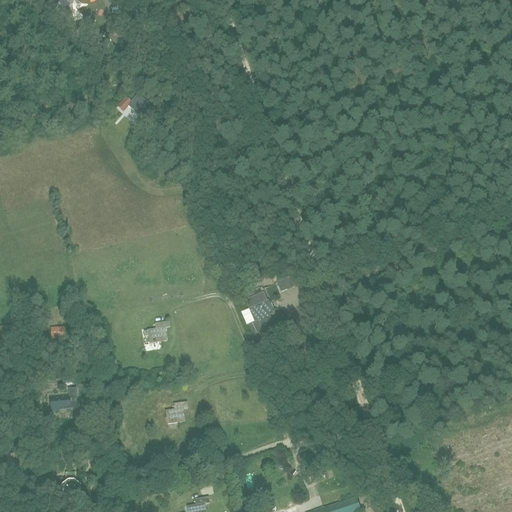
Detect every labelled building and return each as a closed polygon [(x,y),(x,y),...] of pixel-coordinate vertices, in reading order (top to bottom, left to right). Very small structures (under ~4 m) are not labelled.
[(118,106),(124,111),(128,107),(132,110),(133,109),(141,117),(139,120),(144,124),(150,117),(149,116),(155,110),(138,95),(131,103),(125,98),(118,106)] [(290,277),(277,283),(281,293),(294,287),(290,277)] [(246,301),(256,323),(253,324),(258,335),(260,334),(263,340),(272,336),(269,330),(275,327),(270,314),(273,312),(269,302),(268,302),(264,294),(255,298),(246,301)] [(155,330),(147,332),(147,331),(143,332),(144,338),(148,337),(150,345),(167,342),(164,330),(170,328),(169,322),(154,325),(155,330)] [(0,339),(12,339),(11,327),(0,327),(0,339)] [(51,340),(67,339),(66,327),(50,328),(51,340)] [(23,368),(14,365),(12,371),(21,374),(23,368)] [(107,391),(118,389),(117,383),(113,383),(112,382),(108,383),(108,384),(106,385),(107,391)] [(50,399),(51,411),(76,409),(75,398),(77,398),(76,391),(69,391),(70,397),(50,399)] [(173,405),(174,411),(165,412),(167,425),(184,422),(182,410),(188,409),(187,403),(173,405)] [(21,455),(6,458),(10,473),(21,471),(19,461),(22,461),(21,455)] [(66,473),(60,473),(61,481),(55,485),(59,497),(69,497),(73,485),(67,481),(66,473)] [(194,500),(195,506),(187,508),(187,511),(205,511),(204,505),(210,504),(209,497),(194,500)] [(361,511),(356,497),(311,511),(361,511)]
